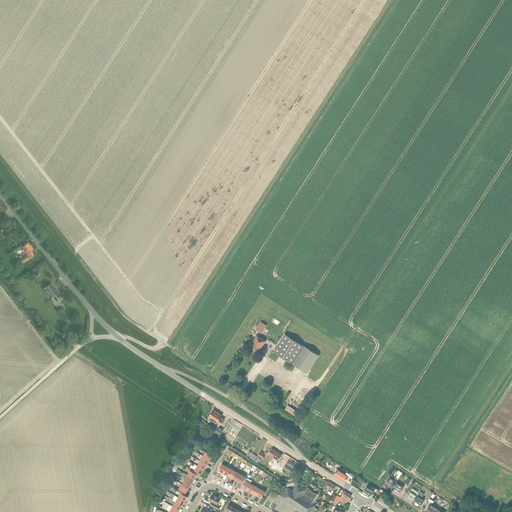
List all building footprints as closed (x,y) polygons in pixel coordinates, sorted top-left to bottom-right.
[(34,255),(31,251),(33,249),(28,243),(24,245),(22,247),(27,254),(27,253),(30,257),(34,255)] [(52,297),(55,295),(58,292),(51,283),(45,287),(52,297)] [(262,334),(267,326),(261,322),(256,330),(262,334)] [(304,346),(285,334),(273,352),(292,364),(307,374),(319,355),(304,346)] [(257,354),(265,342),(257,336),(251,345),(250,344),(248,347),(253,351),(257,354)] [(191,419),(194,413),(190,410),(192,408),(184,403),(178,411),(186,415),(191,419)] [(295,417),(298,412),(288,405),(284,410),(295,417)] [(221,424),(224,420),(220,418),(222,415),(213,410),(209,417),(221,424)] [(234,419),(231,423),(236,427),(239,422),(234,419)] [(220,435),(223,430),(212,423),(209,428),(220,435)] [(276,451),(272,448),(271,450),(270,449),(267,453),(266,455),(260,451),(257,456),(263,459),(265,456),(267,457),(267,456),(272,459),(276,451)] [(274,469),(278,463),(277,463),(279,459),(282,455),(276,451),(272,459),(275,461),(272,467),(274,469)] [(210,460),(212,456),(206,452),(203,456),(210,460)] [(256,462),(259,458),(252,453),(250,457),(256,462)] [(207,465),(210,460),(203,456),(200,461),(207,465)] [(290,473),(296,464),(289,460),(283,469),(290,473)] [(204,470),(207,465),(200,461),(197,466),(204,470)] [(223,473),(227,466),(222,464),(218,471),(223,473)] [(196,468),(194,470),(197,472),(201,474),(204,470),(197,466),(196,468)] [(228,476),(231,469),(227,466),(223,473),(228,476)] [(232,478),(236,472),(231,469),(228,476),(232,478)] [(350,473),(343,469),(341,472),(337,470),(334,475),(345,482),(350,473)] [(194,479),(197,474),(190,470),(187,475),(194,479)] [(237,481),(241,474),(236,472),(232,478),(237,481)] [(184,473),(181,478),(185,480),(191,484),(194,479),(187,475),(184,473)] [(242,484),(246,477),(241,474),(237,481),(242,484)] [(393,488),(397,482),(389,477),(385,483),(393,488)] [(188,488),(191,484),(185,480),(182,484),(188,488)] [(244,483),(242,488),(247,490),(251,484),(246,481),(244,483)] [(331,493),(335,486),(329,482),(325,489),(324,491),(328,493),(329,491),(331,493)] [(400,492),(404,487),(397,482),(393,488),(400,492)] [(186,493),(188,488),(182,484),(179,489),(186,493)] [(252,493),(255,486),(251,484),(247,490),(252,493)] [(308,487),(306,490),(297,484),(292,491),(288,488),(288,489),(285,487),(284,486),(278,494),(280,495),(282,497),(295,506),(294,507),(301,511),(302,510),(304,511),(317,511),(318,509),(314,507),(315,506),(312,503),(318,494),(320,495),(319,494),(318,494),(316,494),(315,493),(313,492),(312,492),(311,491),(310,490),(309,488),(308,488),(307,486),(308,487)] [(257,496),(260,489),(255,486),(252,493),(257,496)] [(371,496),(372,496),(374,491),(366,486),(363,491),(371,496)] [(261,498),(265,491),(260,489),(257,496),(261,498)] [(414,501),(417,495),(410,490),(406,496),(414,501)] [(347,503),(351,495),(345,491),(343,496),(341,498),(345,500),(344,501),(347,503)] [(422,498),(424,494),(420,491),(417,495),(414,501),(421,506),(424,501),(425,500),(422,498)] [(185,501),(188,497),(181,493),(178,497),(185,501)] [(219,510),(220,507),(218,506),(217,505),(221,499),(212,494),(209,501),(212,502),(211,505),(219,510)] [(178,498),(175,496),(173,500),(175,502),(182,506),(185,501),(178,497),(178,498)] [(179,511),(182,506),(175,502),(173,507),(179,511)]
